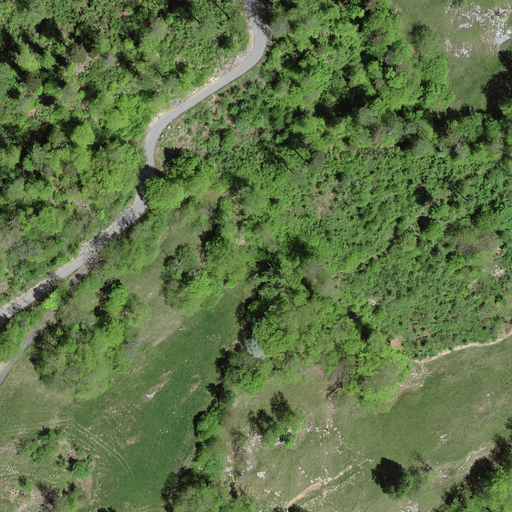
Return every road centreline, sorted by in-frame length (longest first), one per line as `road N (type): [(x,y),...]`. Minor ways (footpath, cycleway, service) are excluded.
road 1 (track): [(248,0),(260,49),(153,134),(147,185),(129,219),(0,318)]
road 2 (track): [(88,255),(85,292),(0,384)]
